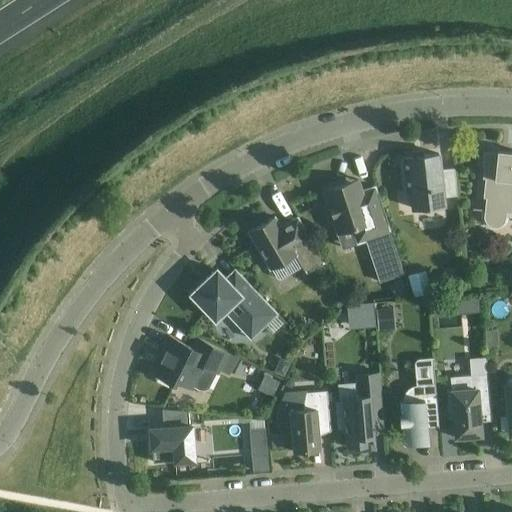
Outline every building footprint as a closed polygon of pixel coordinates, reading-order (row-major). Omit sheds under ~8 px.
[(511,152),(509,152),(509,155),(484,152),(482,165),(484,165),(483,179),(485,179),(483,198),(486,198),(484,216),(484,217),(484,218),(485,219),(485,221),(486,222),(487,224),(488,225),(489,226),(491,227),(493,227),(495,228),(497,227),(499,227),(501,226),(502,225),(503,224),(505,222),(505,221),(506,219),(506,213),(511,213),(511,152)] [(439,154),(404,158),(408,192),(411,192),(413,209),(414,209),(414,208),(429,207),(429,208),(445,206),(444,198),(458,196),(455,169),(441,170),(439,154)] [(404,274),(376,187),(362,191),(360,186),(347,190),(345,184),(324,191),(328,204),(325,205),(331,221),(334,220),(338,233),(362,226),(380,282),(404,274)] [(270,220),(249,232),(270,270),(277,281),(279,282),(304,267),(307,273),(325,262),(299,217),(281,227),(275,217),(270,220)] [(278,314),(235,269),(225,278),(217,270),(191,294),(194,297),(192,298),(192,299),(193,301),(194,303),(195,305),(197,307),(199,308),(200,309),(203,310),(205,308),(216,320),(224,311),(244,333),(246,334),(247,335),(248,335),(250,335),(252,336),(253,335),(256,335),(257,333),(278,314)] [(479,301),(433,305),(435,319),(480,315),(479,301)] [(374,303),(350,305),(352,327),(376,325),(374,303)] [(390,307),(377,308),(379,329),(392,328),(390,307)] [(210,388),(228,352),(198,337),(193,348),(170,337),(163,351),(165,352),(161,360),(163,361),(156,375),(175,385),(177,381),(191,388),(193,385),(200,389),(205,390),(210,388)] [(473,376),(451,378),(456,437),(481,435),(480,415),(492,414),(489,374),(487,359),(471,360),(473,376)] [(372,414),(382,413),(384,413),(380,374),(356,376),(357,397),(344,398),(348,447),(374,444),(372,414)] [(438,428),(439,428),(435,384),(416,386),(412,387),(408,389),(406,393),(404,397),(403,401),(400,402),(403,442),(427,440),(427,441),(428,441),(427,428),(438,427),(438,428)] [(318,427),(329,426),(331,426),(328,391),(306,393),(303,410),(291,411),(294,451),(320,449),(318,427)] [(190,426),(189,411),(162,409),(164,428),(150,429),(152,449),(153,449),(154,463),(175,461),(175,462),(195,460),(192,426),(190,426)] [(267,453),(252,454),(254,471),(269,470),(267,453)]
